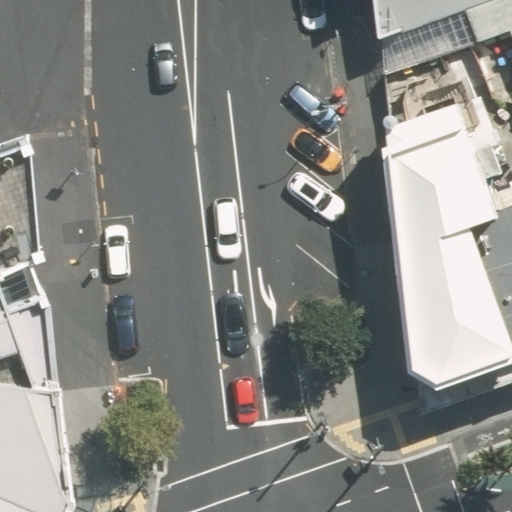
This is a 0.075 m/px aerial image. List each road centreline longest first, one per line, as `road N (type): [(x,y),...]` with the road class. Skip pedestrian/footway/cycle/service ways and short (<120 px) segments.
road 1 (secondary): [(249,511),(235,467),(184,11)]
road 2 (residential): [(184,11),(0,30)]
